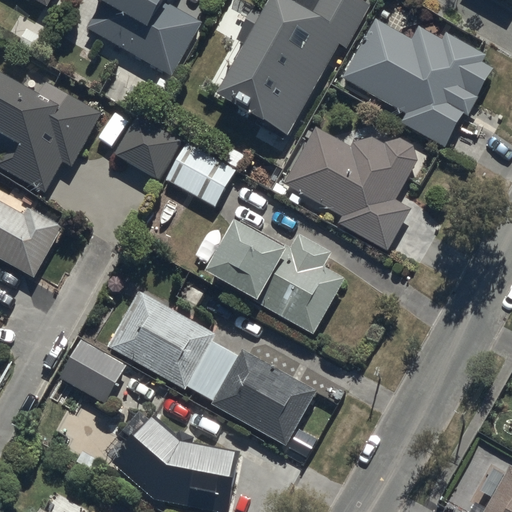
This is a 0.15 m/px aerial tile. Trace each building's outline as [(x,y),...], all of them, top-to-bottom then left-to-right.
[(173,76),(198,32),(163,13),(169,0),(101,0),(101,2),(112,8),(98,34),(173,76)] [(305,0),(298,13),(278,2),(221,102),(287,138),(337,49),(346,54),(369,14),(344,0),(305,0)] [(411,49),(378,31),(347,86),(404,118),(401,124),(446,149),(493,65),(448,40),(443,49),(419,35),(411,49)] [(62,163),(71,167),(99,117),(47,88),(40,101),(0,78),(0,147),(10,153),(2,168),(46,192),(62,163)] [(178,148),(139,127),(121,159),(159,181),(178,148)] [(357,160),(316,137),(289,186),(342,216),(337,223),(387,251),(408,214),(394,207),(416,169),(414,154),(402,148),(387,153),(367,142),(357,160)] [(232,175),(188,151),(170,183),(213,208),(232,175)] [(0,257),(36,277),(61,233),(32,217),(29,223),(0,207),(0,257)] [(290,260),(237,231),(212,276),(264,306),(262,310),(312,337),(342,284),(321,272),(327,261),(298,245),(290,260)] [(138,304),(112,351),(181,388),(185,381),(214,397),(209,405),(282,445),(310,395),(237,355),(232,363),(203,348),(207,341),(138,304)] [(122,370),(85,350),(69,379),(106,400),(122,370)] [(175,511),(227,511),(236,463),(182,454),(158,427),(123,473),(161,509),(175,511)] [(511,511),(511,485),(495,511),(511,511)]
